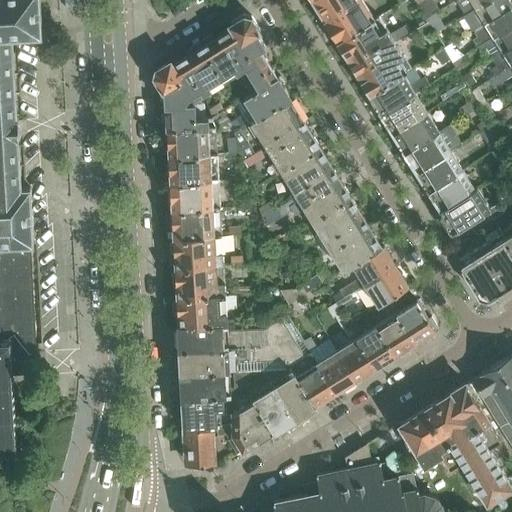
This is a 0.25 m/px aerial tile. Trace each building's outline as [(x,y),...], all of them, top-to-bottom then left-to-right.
[(0,0),(0,457),(0,456),(6,456),(7,457),(9,456),(14,455),(14,456),(15,456),(16,457),(17,456),(18,457),(19,455),(18,454),(19,453),(18,452),(17,452),(17,446),(19,445),(17,444),(17,438),(18,437),(17,435),(16,435),(16,430),(18,428),(16,427),(16,421),(17,420),(16,419),(15,419),(15,413),(17,412),(15,410),(15,411),(15,405),(16,403),(15,402),(14,402),(14,396),(16,395),(14,394),(14,388),(15,387),(14,385),(13,386),(13,380),(15,378),(13,377),(12,371),(37,370),(30,242),(33,242),(30,186),(21,187),(18,136),(19,136),(18,116),(17,117),(12,32),(42,31),(40,0),(0,0)] [(312,0),(313,1),(313,5),(315,8),(318,10),(324,20),(357,0),(312,0)] [(359,0),(357,0),(324,20),(326,22),(326,26),(328,30),(331,31),(337,41),(372,20),(375,18),(370,10),(366,12),(359,0)] [(434,0),(423,0),(418,3),(427,18),(433,14),(436,12),(440,9),(434,0)] [(456,0),(465,14),(487,0),(456,0)] [(487,0),(465,14),(457,19),(462,26),(480,15),(484,22),(511,4),(509,0),(487,0)] [(477,36),(473,39),(478,46),(479,45),(511,24),(511,4),(484,22),(485,22),(473,30),(477,36)] [(445,26),(436,12),(433,14),(427,18),(428,21),(434,29),(436,32),(445,26)] [(229,26),(230,27),(225,30),(224,29),(222,30),(244,67),(248,70),(252,77),(271,66),(260,48),(265,45),(257,33),(261,30),(251,15),(244,13),(229,23),(230,25),(229,26)] [(371,49),(392,36),(386,28),(379,32),(372,20),(337,41),(339,43),(339,47),(341,50),(344,52),(357,72),(378,60),(371,49)] [(434,29),(428,21),(416,28),(422,37),(434,29)] [(511,24),(479,45),(484,53),(498,44),(502,51),(511,44),(511,24)] [(221,31),(222,32),(216,36),(215,34),(214,35),(214,34),(211,34),(200,41),(222,77),(234,69),(237,72),(244,67),(222,30),(221,31)] [(378,60),(357,72),(363,82),(363,85),(365,89),(368,91),(370,93),(404,72),(396,60),(404,55),(392,36),(371,49),(378,60)] [(182,55),(180,56),(201,90),(203,93),(211,88),(209,85),(222,77),(200,41),(189,47),(188,50),(188,51),(187,51),(188,53),(183,56),(182,55)] [(496,65),(491,68),(495,75),(501,72),(511,64),(511,44),(502,51),(491,57),(496,65)] [(451,58),(445,47),(435,53),(442,64),(451,58)] [(465,54),(453,61),(458,69),(469,62),(465,54)] [(179,57),(180,58),(174,62),(173,60),(172,61),(171,58),(156,68),(154,75),(163,90),(165,89),(167,129),(216,126),(212,117),(196,118),(195,102),(189,102),(189,97),(201,90),(180,56),(179,57)] [(511,64),(501,72),(495,75),(490,79),(494,86),(511,74),(511,64)] [(259,88),(244,97),(257,118),(291,97),(278,76),(277,76),(271,66),(252,77),(259,88)] [(470,71),(462,76),(468,86),(476,81),(470,71)] [(370,95),(370,98),(373,103),(376,105),(377,105),(376,105),(381,113),(415,92),(404,73),(404,72),(370,93),(369,93),(370,95)] [(441,95),(444,100),(467,87),(463,81),(441,95)] [(480,105),(487,100),(478,86),(471,90),(480,105)] [(415,92),(381,113),(385,120),(386,120),(386,121),(386,124),(389,129),(392,131),(393,132),(427,111),(415,92)] [(321,147),(290,98),(292,97),(291,97),(257,118),(252,122),(282,171),(321,147)] [(458,108),(463,115),(477,106),(472,99),(458,108)] [(495,115),(487,100),(480,105),(489,119),(495,115)] [(400,143),(400,144),(405,151),(439,130),(427,111),(393,132),(394,133),(394,137),(397,142),(400,143)] [(498,114),(495,115),(489,119),(492,124),(493,125),(502,120),(498,114)] [(481,131),(482,130),(491,125),(486,118),(477,124),(481,131)] [(498,133),(493,125),(492,124),(491,125),(482,130),(488,140),(498,133)] [(167,131),(165,135),(166,141),(168,145),(169,156),(217,153),(216,126),(167,129),(167,131)] [(410,159),(410,163),(413,168),(416,169),(417,170),(451,149),(439,130),(405,151),(409,159),(410,159)] [(321,147),(282,171),(313,220),(351,196),(321,147)] [(266,156),(261,149),(249,156),(254,163),(266,156)] [(417,170),(418,172),(417,176),(420,180),(424,182),(424,183),(428,190),(463,169),(451,149),(417,170)] [(169,158),(167,161),(167,168),(170,172),(170,183),(219,180),(217,153),(169,156),(169,158)] [(433,197),(434,198),(433,202),(436,207),(440,208),(441,209),(475,188),(463,169),(428,190),(433,198),(433,197)] [(219,180),(170,183),(170,185),(168,189),(169,195),(171,199),(172,210),(221,207),(219,180)] [(441,209),(441,210),(440,215),(446,225),(445,225),(450,233),(488,209),(490,208),(477,186),(475,188),(441,209)] [(496,203),(508,195),(507,194),(500,194),(493,199),(496,203)] [(351,196),(313,220),(343,270),(353,264),(383,245),(383,244),(381,245),(351,196)] [(490,208),(488,209),(494,218),(504,212),(498,203),(490,208)] [(172,210),(172,212),(170,215),(170,222),(173,226),(173,237),(222,234),(221,207),(172,210)] [(229,226),(229,233),(241,232),(241,225),(229,226)] [(511,225),(502,231),(505,236),(511,248),(511,225)] [(173,237),(174,239),(171,242),(171,250),(174,253),(175,266),(224,263),(222,234),(173,237)] [(490,239),(480,245),(506,286),(511,282),(511,248),(505,236),(493,244),(490,239)] [(383,245),(353,264),(365,284),(396,265),(383,245)] [(461,263),(481,296),(488,298),(488,297),(506,286),(480,245),(470,251),(473,256),(467,260),(461,263)] [(231,255),(231,263),(243,262),(243,254),(231,255)] [(175,268),(172,272),(173,279),(176,282),(177,295),(226,292),(224,263),(175,266),(175,268)] [(396,265),(365,284),(378,304),(380,303),(402,289),(409,285),(396,265)] [(323,282),(317,273),(301,283),(306,292),(323,282)] [(289,303),(305,293),(302,288),(280,289),(289,303)] [(407,297),(402,289),(380,303),(388,317),(397,311),(393,306),(407,297)] [(177,295),(177,298),(174,301),(175,309),(178,312),(179,325),(227,322),(226,292),(177,295)] [(350,293),(336,301),(340,308),(354,300),(350,293)] [(397,311),(415,342),(436,330),(435,328),(438,326),(432,316),(429,318),(417,299),(397,311)] [(227,322),(179,325),(183,397),(233,394),(252,392),(275,430),(335,392),(316,361),(310,365),(276,311),(262,320),(227,322)] [(388,317),(377,324),(395,355),(415,342),(397,311),(388,317)] [(355,319),(348,323),(355,333),(361,329),(355,319)] [(377,324),(357,336),(375,367),(395,355),(377,324)] [(357,336),(336,349),(355,380),(375,367),(357,336)] [(336,349),(316,361),(335,392),(355,380),(336,349)] [(511,352),(480,373),(480,374),(472,379),(511,443),(511,352)] [(511,485),(488,447),(501,439),(465,382),(401,422),(425,461),(439,453),(450,470),(463,463),(487,502),(511,487),(511,485)] [(252,392),(233,394),(235,424),(227,424),(227,433),(228,438),(236,454),(275,430),(252,392)] [(183,397),(184,413),(181,415),(181,422),(184,423),(184,427),(227,424),(235,424),(233,394),(183,397)] [(184,427),(185,430),(183,430),(181,434),(181,440),(183,444),(185,444),(186,461),(190,464),(195,466),(199,466),(204,466),(204,463),(214,462),(212,441),(215,441),(215,434),(227,433),(227,424),(184,427)] [(443,511),(443,508),(442,506),(441,504),(440,501),(438,498),(436,497),(434,496),(433,495),(429,493),(427,493),(423,493),(420,493),(418,486),(416,487),(413,471),(412,471),(411,465),(406,462),(403,452),(393,449),(386,456),(387,461),(381,462),(380,461),(379,461),(378,457),(370,458),(367,444),(367,443),(346,456),(346,457),(348,467),(347,467),(347,468),(334,470),(332,470),(332,471),(317,474),(318,482),(303,485),(305,494),(292,496),(289,496),(289,497),(274,500),(275,507),(261,510),(261,511),(443,511)]
